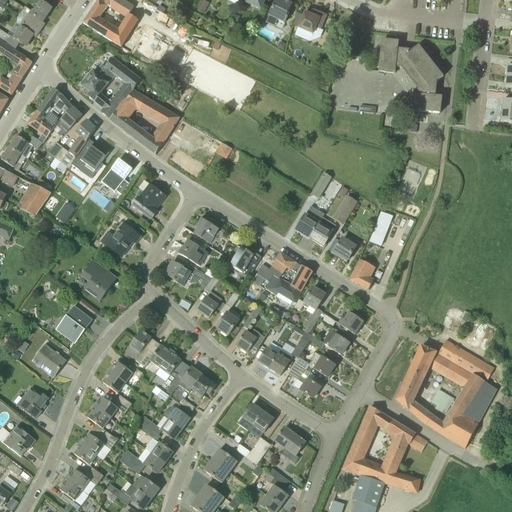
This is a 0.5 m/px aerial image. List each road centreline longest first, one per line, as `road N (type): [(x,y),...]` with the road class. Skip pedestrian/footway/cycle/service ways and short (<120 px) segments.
road 1 (residential): [(362,391),(390,335),(390,311),(200,197)]
road 2 (residential): [(29,511),(88,373),(155,295)]
road 3 (residential): [(200,197),(41,76)]
road 4 (residential): [(172,511),(184,471),(241,374)]
road 5 (residential): [(482,468),(362,391)]
road 6 (residential): [(443,156),(458,21)]
